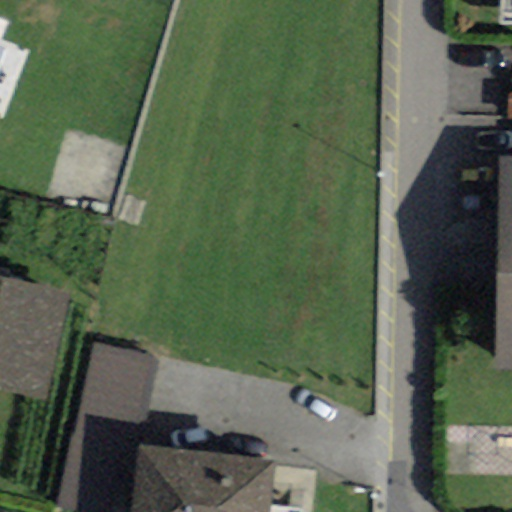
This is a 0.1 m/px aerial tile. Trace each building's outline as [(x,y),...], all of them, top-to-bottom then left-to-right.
[(511,369),(511,159),(496,160),(493,369),(511,369)] [(0,392),(44,401),(66,292),(0,278),(0,392)] [(120,511),(154,358),(95,344),(57,508),(77,511),(120,511)] [(511,388),(480,387),(469,472),(416,465),(416,510),(426,511),(506,511),(511,450),(511,388)] [(137,447),(130,511),(299,511),(300,509),(270,506),(275,461),(137,447)]
